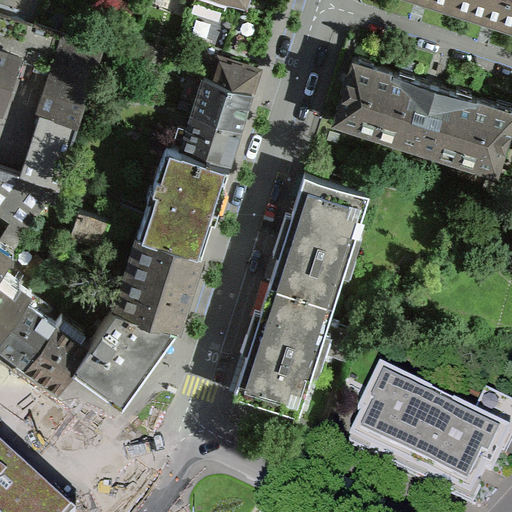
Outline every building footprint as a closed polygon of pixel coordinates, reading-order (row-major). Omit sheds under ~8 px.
[(511,0),(442,0),(469,9),(511,22),(511,0)] [(50,63),(61,28),(0,8),(0,105),(1,106),(18,53),(50,63)] [(70,150),(68,149),(103,42),(68,31),(22,172),(57,184),(59,184),(70,150)] [(340,98),(337,108),(499,160),(504,142),(507,143),(511,126),(511,125),(510,125),(511,118),(511,106),(511,103),(497,98),(496,101),(487,98),(475,94),(471,92),(472,90),(457,85),(456,88),(447,85),(435,81),(414,74),(415,71),(406,68),(400,67),(399,70),(394,68),(394,69),(373,62),(374,59),(359,54),(358,57),(354,55),(348,73),(346,72),(340,90),(342,90),(340,98)] [(252,89),(259,67),(219,55),(212,77),(252,89)] [(212,77),(204,74),(192,110),(240,125),(243,115),(252,89),(212,77)] [(240,125),(192,110),(181,146),(229,161),(232,152),(240,125)] [(166,141),(139,227),(146,229),(201,247),(209,221),(229,161),(181,146),(166,141)] [(0,263),(57,184),(22,172),(0,164),(0,210),(12,219),(0,234),(0,263)] [(305,168),(287,226),(252,333),(234,389),(299,409),(319,347),(348,356),(355,332),(327,322),(370,189),(305,168)] [(73,229),(71,231),(101,241),(108,217),(80,208),(73,229)] [(201,247),(146,229),(123,304),(177,321),(184,300),(201,247)] [(25,268),(38,278),(50,261),(37,252),(25,268)] [(0,329),(25,295),(0,277),(0,329)] [(27,359),(57,318),(25,295),(0,329),(0,339),(6,344),(27,359)] [(123,304),(117,302),(88,341),(73,362),(83,369),(122,397),(134,380),(161,344),(158,342),(172,321),(175,323),(177,321),(123,304)] [(73,362),(88,341),(57,318),(27,359),(39,368),(58,382),(73,362)] [(370,449),(415,471),(445,407),(381,376),(367,406),(376,410),(372,419),(366,416),(354,441),(370,449)] [(497,455),(511,423),(511,403),(486,391),(471,419),(445,407),(415,471),(430,478),(451,488),(459,471),(471,477),(478,463),(490,469),(497,455)] [(0,511),(64,511),(15,467),(0,452),(0,511)]
